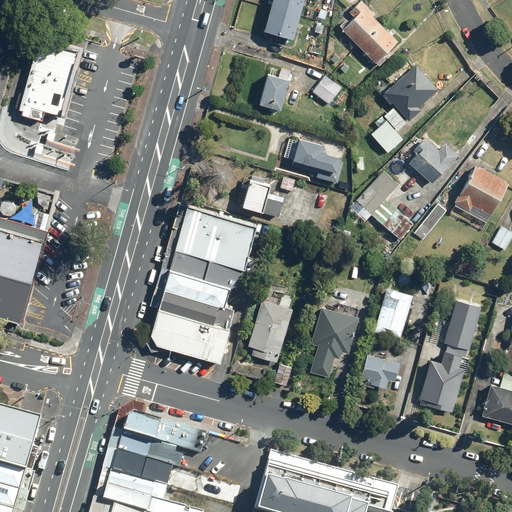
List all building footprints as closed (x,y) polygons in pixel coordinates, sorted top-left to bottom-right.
[(272,0),(265,29),(293,37),(303,0),(272,0)] [(343,27),(376,61),(398,40),(373,14),(375,13),(362,0),(361,0),(349,11),(354,17),(343,27)] [(77,49),(49,41),(35,52),(20,108),(23,109),(22,113),(42,118),(44,110),(60,114),(77,49)] [(438,88),(415,64),(382,94),(391,104),(393,102),(409,120),(422,109),(419,105),(438,88)] [(291,69),(282,66),(280,75),(268,72),(260,102),(282,108),(290,78),(289,78),(291,69)] [(343,87),(325,73),(311,90),(329,104),(343,87)] [(325,143),(300,136),(291,165),(301,168),(300,171),(337,181),(344,160),(340,159),(341,156),(327,152),(327,150),(323,149),(325,143)] [(418,153),(409,162),(432,182),(451,162),(451,163),(459,155),(445,142),(439,149),(425,136),(414,149),(418,153)] [(476,164),(454,203),(487,222),(510,182),(506,180),(480,165),(479,166),(476,164)] [(372,213),(402,240),(415,225),(385,199),(399,183),(383,169),(350,208),(365,221),(368,217),(372,213)] [(268,191),(270,182),(251,177),(243,205),(280,215),(285,196),(268,191)] [(413,232),(423,241),(424,240),(427,236),(447,210),(436,202),(417,227),(413,232)] [(187,204),(174,248),(243,267),(256,223),(187,204)] [(511,236),(511,230),(500,224),(492,241),(506,248),(511,236)] [(43,239),(0,226),(0,314),(21,320),(43,239)] [(174,248),(169,268),(238,287),(243,267),(174,248)] [(169,268),(163,287),(232,307),(238,287),(169,268)] [(163,287),(158,308),(226,327),(232,307),(163,287)] [(413,294),(387,287),(375,330),(401,338),(413,294)] [(293,307),(262,298),(248,345),(253,347),(252,352),(278,360),(293,307)] [(466,356),(469,349),(470,349),(482,305),(456,298),(444,342),(448,343),(442,362),(431,359),(419,401),(452,411),(465,368),(466,369),(470,357),(466,356)] [(339,357),(340,351),(348,353),(361,309),(340,303),(338,310),(322,306),(312,343),(317,344),(310,372),(329,376),(334,356),(339,357)] [(229,328),(226,327),(158,308),(151,332),(157,343),(220,360),(229,328)] [(511,335),(503,367),(505,368),(500,384),(491,382),(482,414),(511,422),(511,335)] [(389,380),(395,382),(402,356),(368,348),(361,377),(372,380),(371,383),(386,386),(387,387),(389,380)] [(0,460),(26,468),(41,416),(0,404),(0,460)] [(127,415),(123,431),(176,446),(200,453),(205,432),(134,411),(127,415)] [(174,453),(176,446),(123,431),(117,450),(171,466),(178,468),(182,455),(174,453)] [(166,485),(171,466),(117,450),(112,470),(166,485)] [(0,482),(20,489),(26,468),(0,460),(0,482)] [(190,472),(181,469),(175,487),(184,490),(190,472)] [(162,500),(166,485),(112,470),(107,484),(162,500)] [(367,503),(266,475),(256,509),(265,511),(382,511),(366,507),(367,503)] [(0,503),(15,508),(20,489),(0,482),(0,503)] [(201,511),(202,510),(162,500),(107,484),(104,498),(152,511),(201,511)] [(152,511),(104,498),(99,511),(152,511)] [(0,511),(13,511),(15,508),(0,503),(0,511)]
